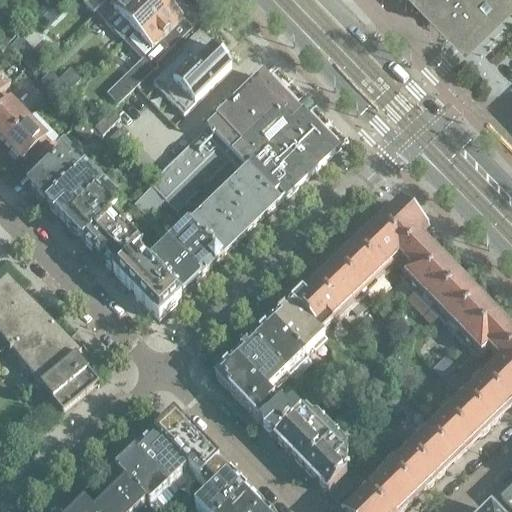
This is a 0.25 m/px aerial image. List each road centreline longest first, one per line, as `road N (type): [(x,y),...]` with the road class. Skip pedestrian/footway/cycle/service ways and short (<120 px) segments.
road 1 (residential): [(402,147),(162,373)]
road 2 (secondary): [(511,196),(328,0)]
road 3 (residential): [(162,373),(0,214)]
road 4 (residential): [(162,373),(2,511)]
road 5 (secondary): [(261,0),(402,147)]
road 6 (residential): [(301,511),(162,373)]
road 7 (residential): [(509,112),(476,101),(379,0)]
road 8 (secondary): [(402,147),(511,257)]
